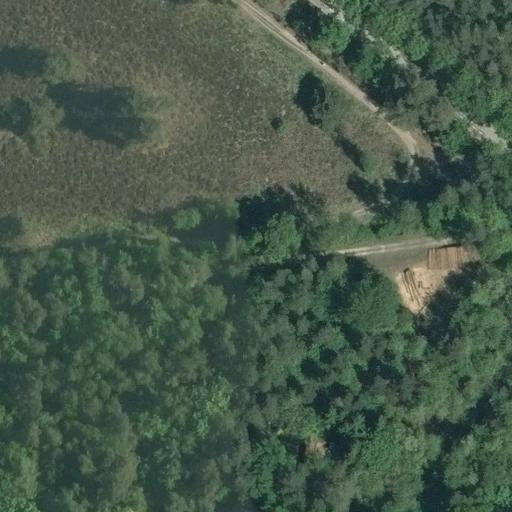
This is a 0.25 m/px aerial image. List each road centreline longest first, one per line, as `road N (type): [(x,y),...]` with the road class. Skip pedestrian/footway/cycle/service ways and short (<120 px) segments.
road 1 (track): [(246,0),(427,152),(410,188),(390,199),(0,266)]
road 2 (unclassified): [(511,155),(320,0)]
